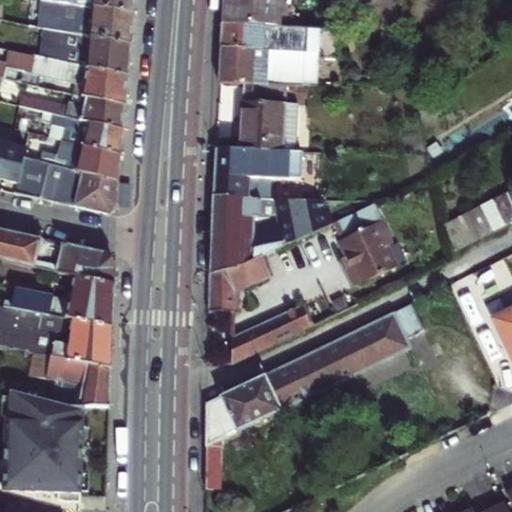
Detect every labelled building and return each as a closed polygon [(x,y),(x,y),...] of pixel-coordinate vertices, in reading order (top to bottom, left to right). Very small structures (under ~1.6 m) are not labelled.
[(87,38),(129,46),(132,16),(71,6),(47,1),(42,0),(40,15),(39,30),(44,31),(87,38)] [(71,6),(132,16),(133,0),(47,0),(47,1),(71,6)] [(222,0),(221,25),(291,29),(292,0),(222,0)] [(393,0),(362,0),(360,33),(401,35),(394,1),(393,0)] [(291,29),(221,25),(221,38),(220,50),(318,55),(320,31),(291,29)] [(128,59),(129,46),(87,38),(44,31),(43,40),(75,46),(72,66),(127,78),(128,69),(128,59)] [(318,55),(220,50),(218,84),(245,85),(286,87),(316,87),(319,61),(331,61),(335,61),(337,32),(320,31),(318,55)] [(127,78),(72,66),(8,52),(4,69),(2,82),(38,90),(41,78),(75,86),(73,97),(86,100),(124,108),(125,93),(127,78)] [(329,88),(331,61),(319,61),(316,87),(329,88)] [(286,87),(245,85),(244,103),(241,103),(240,127),(239,151),(299,153),(300,153),(301,132),(298,132),(298,106),(286,106),(286,87)] [(73,97),(71,104),(85,107),(86,100),(73,97)] [(124,108),(86,100),(85,107),(71,104),(68,103),(67,108),(21,98),(19,108),(55,116),(75,121),(122,133),(123,120),(124,108)] [(75,121),(55,116),(53,125),(65,128),(62,143),(120,159),(121,146),(122,133),(75,121)] [(17,195),(41,201),(49,166),(118,182),(120,159),(62,143),(58,157),(44,153),(41,164),(25,160),(17,195)] [(299,153),(239,151),(215,151),(213,174),(212,198),(260,200),(262,200),(263,179),(298,181),(299,153)] [(49,166),(41,201),(57,205),(107,216),(116,211),(117,197),(118,182),(49,166)] [(454,252),(511,222),(511,210),(505,196),(442,228),(454,252)] [(260,200),(212,198),(211,209),(210,235),(209,260),(209,276),(233,271),(252,262),(255,225),(255,219),(259,219),(260,200)] [(301,201),(275,201),(277,220),(285,248),(331,226),(327,202),(301,201)] [(339,243),(339,245),(382,225),(373,207),(334,225),(342,241),(339,243)] [(277,220),(255,225),(252,262),(262,258),(285,248),(277,220)] [(391,246),(382,225),(339,245),(345,258),(350,269),(345,271),(353,288),(396,269),(386,249),(391,246)] [(0,261),(73,278),(114,288),(115,268),(109,257),(0,232),(0,261)] [(208,297),(237,293),(241,292),(271,278),(262,258),(252,262),(233,271),(209,276),(209,287),(208,297)] [(0,307),(112,330),(113,309),(114,288),(73,278),(68,302),(3,289),(1,300),(0,299),(0,307)] [(208,297),(208,314),(237,315),(237,293),(208,297)] [(111,350),(112,330),(0,307),(0,348),(34,355),(111,370),(111,350)] [(232,354),(232,366),(312,329),(302,307),(231,341),(232,354)] [(394,314),(407,341),(423,333),(411,307),(394,314)] [(511,312),(495,320),(511,354),(511,312)] [(394,314),(263,379),(279,414),(411,350),(407,341),(394,314)] [(110,386),(111,370),(34,355),(28,378),(55,383),(83,388),(78,409),(84,409),(109,408),(109,401),(110,386)] [(220,491),(220,443),(279,414),(263,379),(207,406),(206,448),(206,490),(220,491)] [(83,388),(55,383),(50,403),(72,409),(78,409),(83,388)] [(5,419),(3,491),(57,494),(58,500),(64,503),(80,504),(80,500),(84,409),(78,409),(72,409),(10,394),(9,419),(5,419)]
